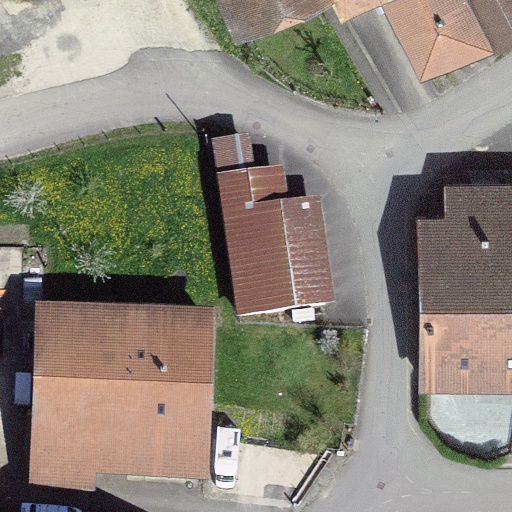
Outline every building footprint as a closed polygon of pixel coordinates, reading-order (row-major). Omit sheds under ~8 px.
[(283,0),(335,0),(340,10),(364,0),(383,0),(421,71),(490,43),(468,0),(232,0),(239,19),(283,0)] [(511,0),(474,0),(493,39),(511,30),(511,0)] [(215,145),(239,315),(324,304),(310,204),(279,209),(274,174),(249,177),(243,141),(215,145)] [(511,184),(447,184),(447,218),(418,218),(419,379),(511,378),(511,184)] [(90,466),(205,472),(208,321),(39,314),(36,488),(89,489),(90,466)]
